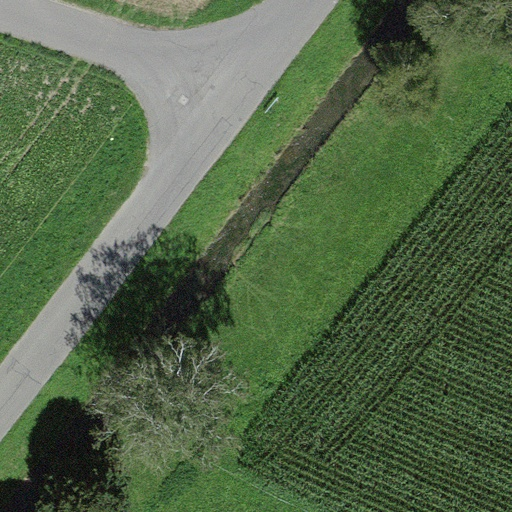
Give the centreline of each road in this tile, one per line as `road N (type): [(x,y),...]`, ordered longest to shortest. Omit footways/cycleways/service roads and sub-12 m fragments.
road 1 (unclassified): [(0,410),(235,101)]
road 2 (unclassified): [(235,101),(0,17)]
road 3 (unclassified): [(235,101),(312,0)]
